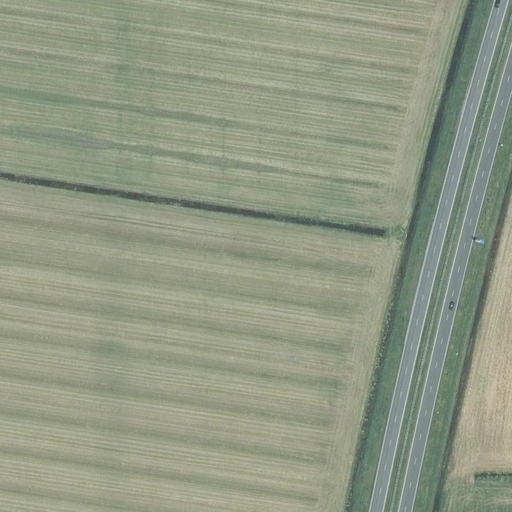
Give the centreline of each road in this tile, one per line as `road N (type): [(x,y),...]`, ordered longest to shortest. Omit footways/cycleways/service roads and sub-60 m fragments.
road 1 (trunk): [(500,0),(375,511)]
road 2 (trunk): [(404,511),(511,65)]
